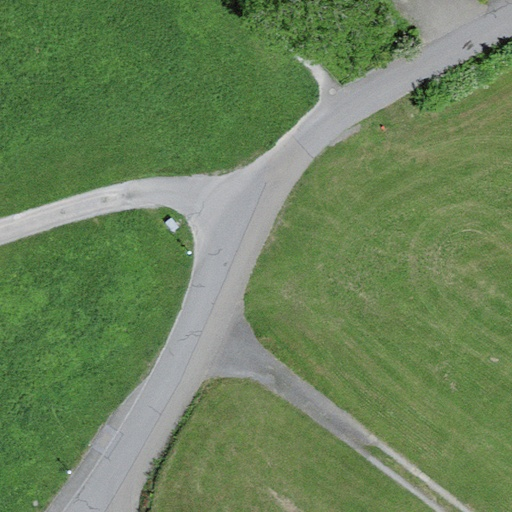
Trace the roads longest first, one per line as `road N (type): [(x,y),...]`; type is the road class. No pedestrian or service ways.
road 1 (residential): [(208,332),(281,174),(353,106),(511,23)]
road 2 (residential): [(208,332),(373,452)]
road 3 (residential): [(114,511),(208,332)]
road 4 (track): [(159,189),(0,238)]
